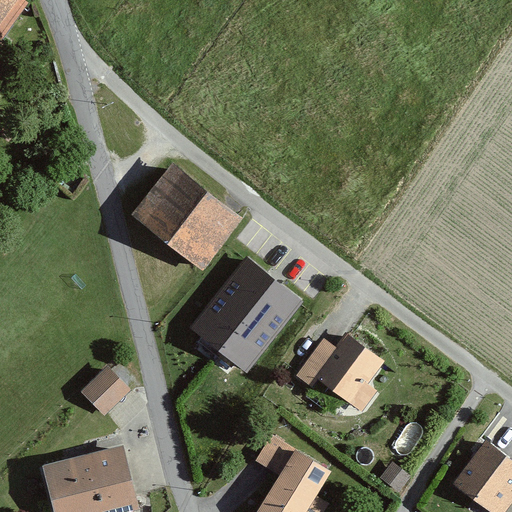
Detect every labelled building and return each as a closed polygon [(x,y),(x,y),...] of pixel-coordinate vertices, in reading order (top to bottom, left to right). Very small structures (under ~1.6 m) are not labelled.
[(0,0),(0,57),(38,7),(27,0),(0,0)] [(247,214),(175,161),(133,218),(204,271),(247,214)] [(304,305),(244,259),(190,329),(250,376),(304,305)] [(349,332),(338,346),(325,337),(298,372),(316,385),(323,376),(352,398),(350,401),(364,411),(379,391),(368,383),(386,359),(349,332)] [(132,388),(109,365),(85,389),(108,412),(132,388)] [(275,473),(293,445),(273,433),(256,461),(275,473)] [(511,495),(511,454),(492,439),(460,482),(500,511),(511,495)] [(127,444),(49,465),(60,511),(111,511),(143,504),(127,444)] [(324,511),(330,503),(319,497),(336,470),(300,448),(261,511),(263,511),(324,511)] [(399,493),(413,475),(394,460),(380,477),(399,493)]
